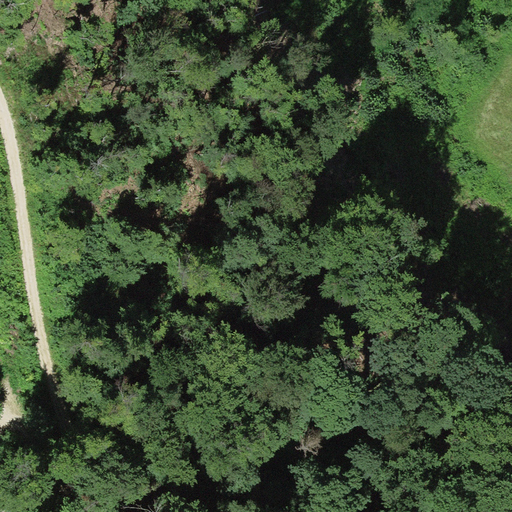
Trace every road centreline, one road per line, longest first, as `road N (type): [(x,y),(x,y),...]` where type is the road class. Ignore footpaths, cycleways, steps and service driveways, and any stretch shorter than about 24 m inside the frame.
road 1 (track): [(0,105),(45,359),(98,511)]
road 2 (track): [(0,428),(16,418),(83,511)]
